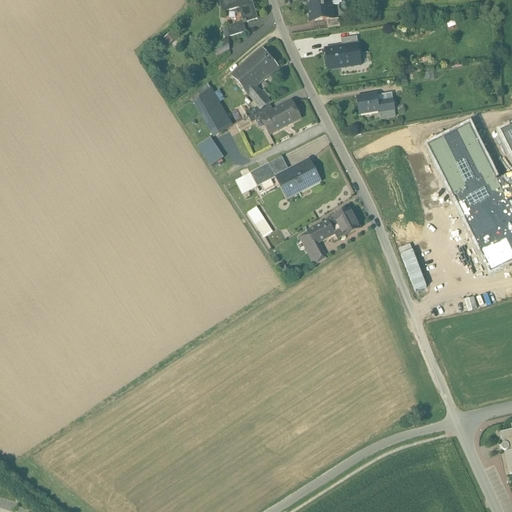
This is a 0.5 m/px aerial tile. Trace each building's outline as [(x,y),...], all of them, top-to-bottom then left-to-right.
[(246,0),(218,0),(222,13),(239,8),(243,22),(243,25),(247,24),(246,23),(257,20),(252,3),(248,4),(246,0)] [(306,0),(308,10),(332,6),(330,0),(306,0)] [(332,6),(308,10),(310,24),(326,22),(334,21),(334,20),(332,6)] [(334,21),(326,22),(328,30),(340,28),(338,20),(334,20),(334,21)] [(240,25),(227,29),(230,37),(243,33),(240,25)] [(173,33),(164,39),(168,44),(177,38),(173,33)] [(342,49),(326,52),(326,50),(325,50),(329,70),(345,68),(345,69),(361,67),(356,38),(341,40),(342,49)] [(261,50),(231,76),(248,95),(257,87),(278,69),(261,50)] [(207,85),(198,93),(202,97),(211,90),(207,85)] [(270,103),(257,87),(248,95),(261,111),(270,103)] [(232,127),(211,90),(202,97),(198,93),(192,98),(214,137),(232,127)] [(393,100),(378,103),(376,95),(376,96),(378,113),(379,115),(395,112),(393,100)] [(376,96),(357,99),(357,98),(356,98),(359,117),(360,117),(360,116),(378,113),(376,96)] [(273,112),(260,119),(269,136),(300,120),(291,102),(273,112)] [(270,106),(248,118),(251,124),(260,119),(273,112),(270,106)] [(511,158),(511,176),(497,184),(469,127),(427,148),(490,275),(511,264),(511,212),(508,204),(511,201),(511,128),(500,135),(511,158)] [(219,162),(206,141),(197,147),(210,167),(219,162)] [(282,158),(269,164),(276,178),(288,171),(288,170),(282,158)] [(288,170),(288,171),(276,178),(287,200),(286,200),(287,201),(320,184),(321,184),(310,164),(311,163),(311,162),(294,171),(293,168),(288,170)] [(269,164),(250,174),(257,187),(257,188),(276,178),(269,164)] [(250,174),(236,182),(242,195),(257,187),(250,174)] [(271,234),(254,209),(248,214),(264,239),(271,234)] [(359,229),(349,210),(334,218),(340,231),(344,237),(359,229)] [(334,218),(308,232),(308,234),(315,246),(318,244),(334,235),(340,231),(334,218)] [(315,246),(308,234),(300,238),(307,250),(315,246)] [(315,246),(307,250),(315,266),(326,259),(318,244),(315,246)] [(511,427),(511,428),(511,430),(500,433),(502,442),(504,442),(504,444),(503,444),(502,445),(501,447),(501,448),(502,450),(503,451),(505,451),(506,451),(507,453),(505,453),(509,471),(510,475),(511,474),(511,427)]
